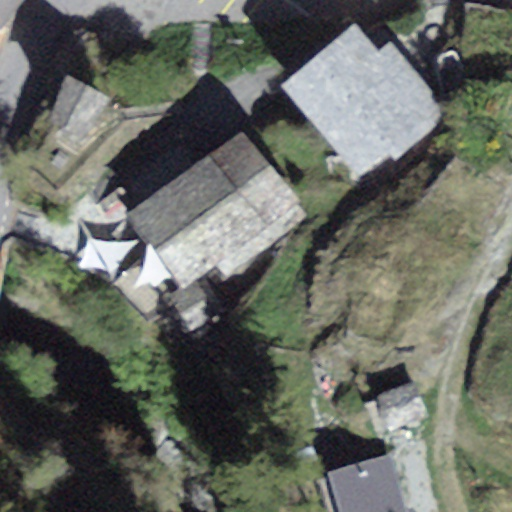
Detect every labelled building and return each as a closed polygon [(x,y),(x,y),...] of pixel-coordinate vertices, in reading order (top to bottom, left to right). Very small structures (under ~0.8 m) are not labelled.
[(0,0),(0,21),(1,22),(15,0),(0,0)] [(438,114),(390,54),(379,63),(358,36),(293,88),(363,174),(438,114)] [(100,104),(71,92),(56,125),(85,138),(100,104)] [(297,217),(244,143),(145,214),(137,220),(184,285),(218,261),(224,270),(297,217)] [(422,418),(411,389),(380,400),(391,429),(422,418)] [(401,511),(385,460),(334,476),(344,511),(401,511)]
